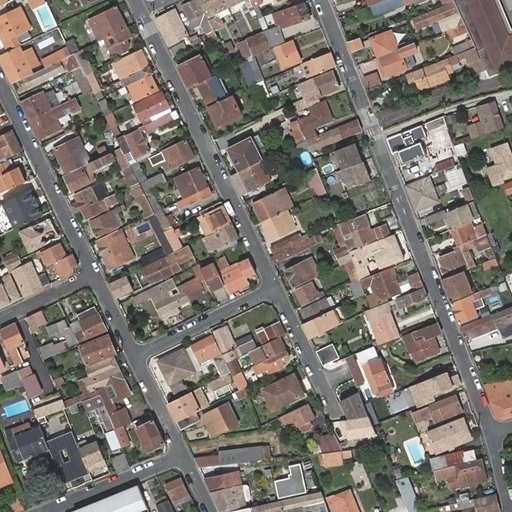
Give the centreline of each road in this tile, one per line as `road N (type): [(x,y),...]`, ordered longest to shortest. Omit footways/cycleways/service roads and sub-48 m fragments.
road 1 (residential): [(321,0),(490,433)]
road 2 (residential): [(141,12),(275,289)]
road 3 (residential): [(0,81),(95,275)]
road 4 (residential): [(134,355),(275,289)]
road 5 (residential): [(41,511),(181,454)]
